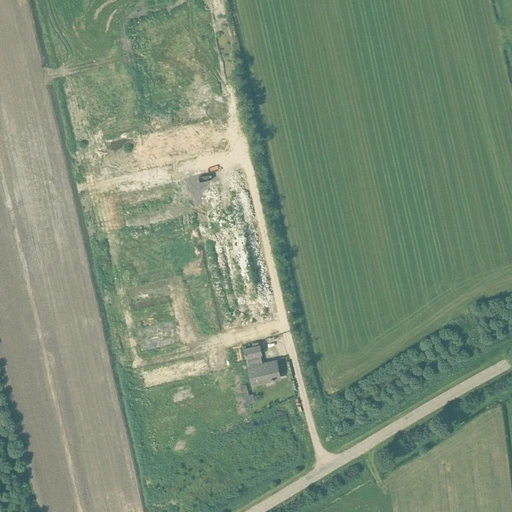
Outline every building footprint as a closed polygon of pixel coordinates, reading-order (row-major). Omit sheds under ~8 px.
[(113,176),(230,152),(224,119),(106,142),(113,176)] [(219,330),(273,319),(242,167),(215,173),(188,179),(219,330)] [(131,310),(172,302),(167,279),(126,288),(131,310)] [(140,351),(181,344),(177,320),(155,324),(153,314),(139,317),(141,327),(136,328),(140,351)] [(248,367),(252,385),(281,379),(277,360),(262,363),(260,355),(262,355),(260,344),(243,348),(245,359),(247,359),(248,367)] [(128,382),(130,392),(212,374),(208,356),(139,371),(141,380),(128,382)] [(170,389),(173,396),(194,390),(192,383),(170,389)] [(251,403),(246,385),(242,386),(247,404),(251,403)]
